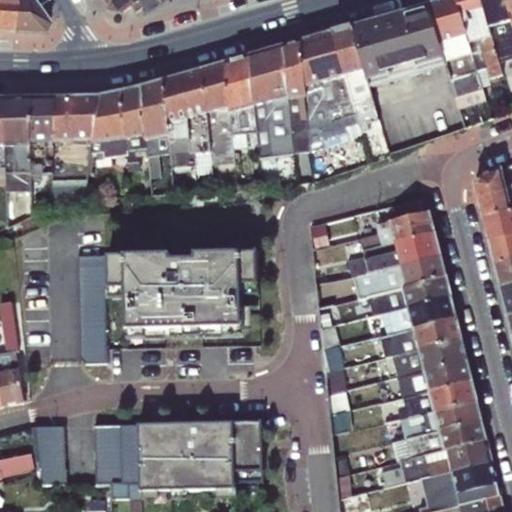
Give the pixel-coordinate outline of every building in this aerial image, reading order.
[(0,0),(0,30),(12,31),(11,0),(0,0)] [(11,0),(12,31),(45,33),(49,25),(48,25),(30,0),(11,0)] [(158,0),(103,0),(111,10),(126,12),(131,8),(135,14),(142,10),(145,14),(143,15),(144,16),(162,4),(158,0)] [(456,0),(449,0),(429,6),(445,60),(455,97),(482,89),(456,0)] [(481,0),(456,0),(482,89),(491,86),(489,81),(503,76),(499,63),(481,0)] [(511,22),(505,0),(481,0),(499,63),(511,58),(511,22)] [(429,64),(445,60),(429,6),(374,22),(352,28),(368,82),(429,64)] [(352,28),(333,33),(357,122),(361,135),(376,129),(374,123),(379,121),(369,88),(368,82),(352,28)] [(333,33),(302,43),(312,153),(328,150),(362,140),(361,135),(357,122),(333,33)] [(302,43),(285,48),(296,154),(312,153),(302,43)] [(285,48),(250,58),(260,153),(260,155),(296,154),(285,48)] [(250,58),(226,64),(233,151),(248,149),(249,153),(260,153),(250,58)] [(226,64),(202,71),(212,166),(235,165),(233,151),(226,64)] [(202,71),(164,82),(170,155),(172,169),(198,167),(198,175),(212,174),(212,166),(202,71)] [(164,82),(141,88),(148,157),(150,180),(161,179),(159,157),(170,155),(164,82)] [(141,88),(121,93),(126,157),(128,173),(141,172),(140,157),(148,157),(141,88)] [(102,97),(97,169),(114,167),(113,159),(126,157),(121,93),(102,97)] [(56,98),(53,176),(52,205),(53,205),(76,203),(86,203),(87,202),(87,196),(88,177),(97,177),(97,169),(102,97),(63,98),(56,98)] [(33,99),(31,175),(53,176),(56,98),(33,99)] [(6,100),(5,184),(5,194),(31,194),(31,175),(33,99),(6,100)] [(485,186),(494,219),(511,214),(511,169),(491,177),(485,186)] [(366,235),(369,246),(441,227),(432,193),(405,199),(409,214),(382,220),(385,230),(366,235)] [(511,214),(494,219),(500,241),(511,237),(511,214)] [(318,227),(322,246),(334,243),(330,224),(318,227)] [(356,256),(360,272),(447,250),(441,227),(369,246),(371,252),(356,256)] [(511,237),(500,241),(506,264),(511,262),(511,237)] [(447,250),(360,272),(363,284),(373,282),(375,289),(409,281),(452,270),(447,250)] [(108,259),(80,259),(82,361),(88,367),(109,366),(107,291),(127,291),(128,335),(244,332),(243,289),(261,289),(260,254),(196,257),(196,263),(173,263),(173,257),(108,259)] [(391,308),(457,291),(452,270),(409,281),(412,293),(402,295),(403,297),(388,301),(390,308),(391,308)] [(325,302),(337,299),(335,289),(324,292),(325,302)] [(462,312),(457,291),(391,308),(396,328),(462,312)] [(337,299),(325,302),(327,320),(344,316),(340,298),(337,299)] [(9,347),(0,349),(0,352),(10,401),(30,397),(11,301),(1,303),(9,347)] [(390,353),(468,334),(462,312),(396,328),(385,331),(390,353)] [(329,345),(347,341),(342,323),(328,326),(329,345)] [(473,354),(468,334),(390,353),(389,353),(394,373),(419,367),(473,354)] [(0,402),(10,401),(0,352),(0,402)] [(473,354),(419,367),(422,379),(399,384),(401,396),(411,393),(479,376),(473,354)] [(346,363),(332,367),(333,381),(334,388),(348,384),(346,363)] [(408,413),(415,411),(483,394),(479,376),(411,393),(413,403),(405,404),(408,413)] [(413,433),(488,414),(483,394),(415,411),(417,418),(397,423),(400,436),(413,433)] [(493,433),(488,414),(413,433),(418,452),(453,443),(493,433)] [(264,485),(263,423),(96,428),(97,484),(112,483),(112,502),(130,502),(130,487),(141,487),(141,494),(237,492),(237,485),(264,485)] [(66,428),(35,431),(45,488),(69,487),(69,470),(67,471),(66,428)] [(418,476),(498,456),(493,433),(453,443),(454,452),(414,461),(418,476)] [(0,478),(36,469),(32,453),(0,461),(0,478)] [(504,478),(498,456),(418,476),(421,492),(436,489),(437,495),(504,478)] [(392,511),(390,503),(371,508),(367,489),(347,494),(349,511),(392,511)] [(511,511),(506,489),(412,511),(511,511)]
